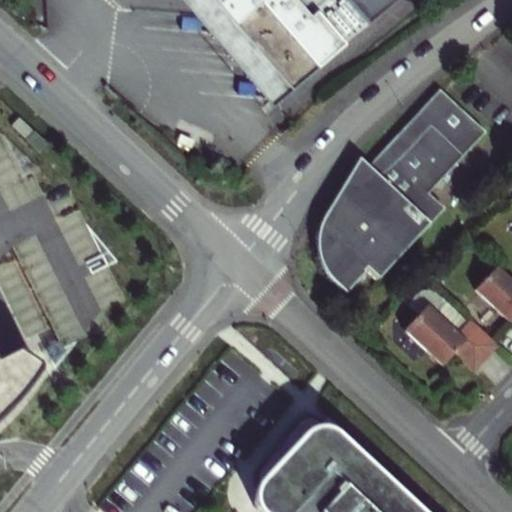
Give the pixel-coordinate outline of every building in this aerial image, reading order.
[(220,7),(213,0),(182,0),(182,1),(214,39),(215,22),(220,21),(220,7)] [(274,105),(285,105),(405,0),(213,0),(220,7),(220,21),(215,22),(214,39),(218,39),(217,42),(234,43),(233,59),(236,59),(236,63),(252,63),(251,79),(255,80),(255,83),(272,84),(271,102),(274,102),(274,105)] [(234,43),(217,42),(233,59),(234,43)] [(252,63),(236,63),(251,79),(252,63)] [(272,84),(255,83),(271,102),(272,84)] [(365,164),(336,194),(343,201),(330,214),(322,212),(317,223),(314,240),(316,253),(319,263),(321,269),(327,278),(341,292),(361,271),(359,270),(362,266),(374,278),(441,207),(425,192),(483,132),(437,88),(365,164)] [(32,132),(18,119),(11,127),(24,140),(32,132)] [(355,159),(322,212),(330,214),(343,201),(336,194),(365,164),(355,159)] [(511,292),(484,266),(463,289),(498,322),(511,306),(511,292)] [(495,342),(467,316),(464,319),(436,290),(434,289),(426,287),(420,288),(415,290),(411,295),(421,305),(403,324),(441,361),(459,342),(478,360),(495,342)] [(62,350),(58,343),(44,350),(49,360),(63,353),(62,350)] [(0,421),(16,404),(28,387),(35,377),(36,375),(36,374),(36,372),(35,371),(33,368),(16,357),(0,364),(0,421)] [(56,359),(13,410),(37,430),(80,379),(56,359)] [(416,511),(386,483),(326,428),(319,422),(315,419),(311,417),(308,417),(305,417),(301,418),(298,420),(295,424),(256,471),(255,474),(254,478),(254,481),(255,485),(257,488),(256,490),(255,492),(254,495),(253,499),(253,504),(254,509),(255,511),(416,511)]
